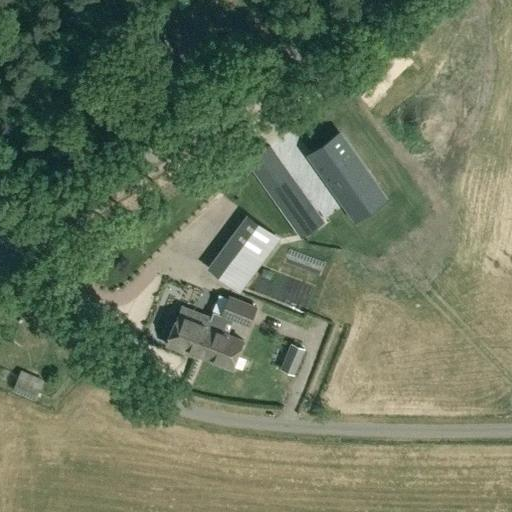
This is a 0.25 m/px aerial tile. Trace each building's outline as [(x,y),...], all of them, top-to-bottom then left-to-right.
[(339,135),(312,154),(340,194),(354,215),(382,196),(373,183),(339,135)] [(268,147),(248,161),(270,193),(291,178),(268,147)] [(187,171),(131,233),(157,256),(212,193),(187,171)] [(285,232),(242,201),(218,231),(229,238),(207,267),(240,292),(285,232)] [(309,203),(288,218),(301,236),(322,221),(309,203)] [(289,285),(288,303),(311,304),(311,286),(289,285)] [(182,306),(167,344),(196,355),(197,353),(233,367),(244,340),(223,331),(228,317),(250,325),(257,307),(230,296),(222,315),(214,311),(211,317),(182,306)] [(294,343),(290,355),(301,359),(305,348),(294,343)] [(19,387),(41,397),(47,383),(26,373),(19,387)]
